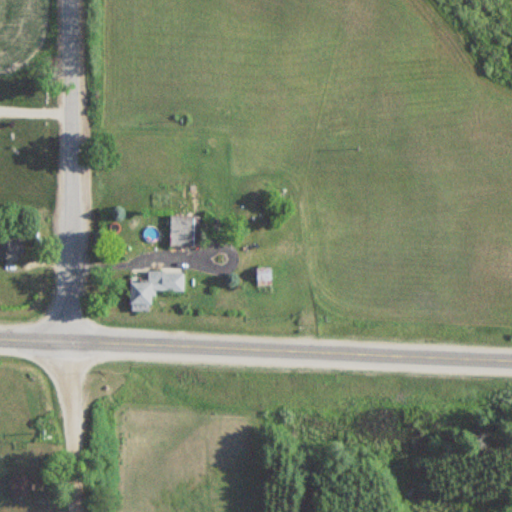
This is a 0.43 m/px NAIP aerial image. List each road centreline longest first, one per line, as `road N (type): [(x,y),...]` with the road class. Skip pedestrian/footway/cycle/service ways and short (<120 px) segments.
road 1 (tertiary): [(511,360),(67,341)]
road 2 (residential): [(67,341),(67,0)]
road 3 (residential): [(73,511),(67,341)]
